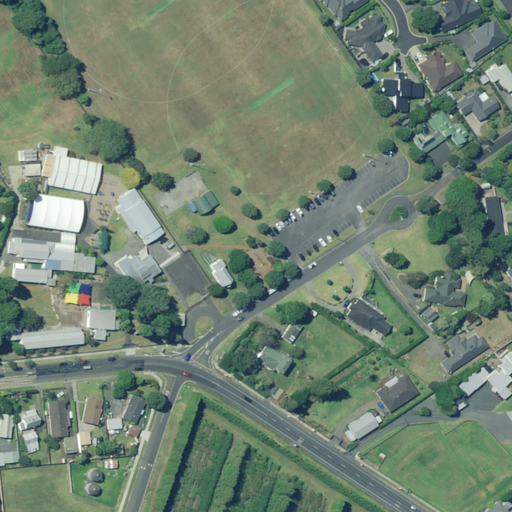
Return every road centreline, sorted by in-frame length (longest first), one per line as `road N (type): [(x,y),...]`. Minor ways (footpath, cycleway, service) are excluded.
road 1 (tertiary): [(412,511),(181,367)]
road 2 (residential): [(181,367),(224,328),(383,223)]
road 3 (tertiary): [(181,367),(130,363),(0,377)]
road 4 (unclassified): [(132,511),(181,367)]
